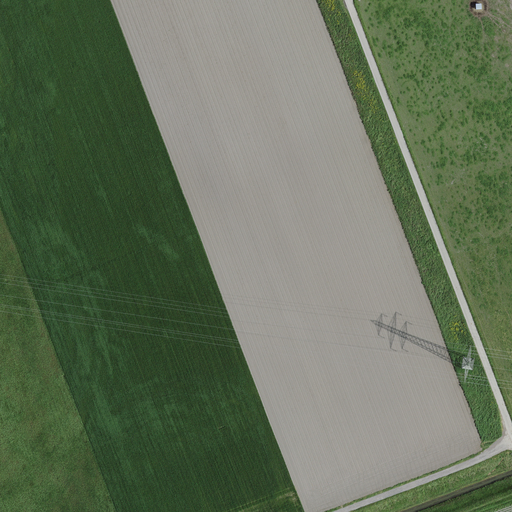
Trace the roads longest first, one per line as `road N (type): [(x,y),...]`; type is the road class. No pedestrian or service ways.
road 1 (unclassified): [(349,0),(511,429)]
road 2 (unclassified): [(511,446),(339,511)]
